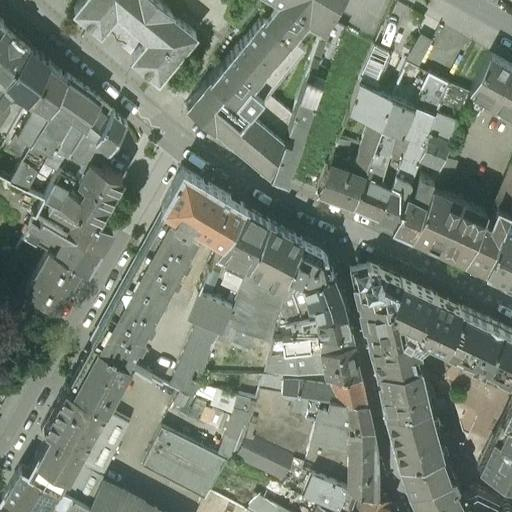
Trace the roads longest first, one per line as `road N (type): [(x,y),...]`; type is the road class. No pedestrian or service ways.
road 1 (residential): [(511,305),(261,183),(178,133)]
road 2 (residential): [(0,451),(178,133)]
road 3 (residential): [(178,133),(21,0)]
